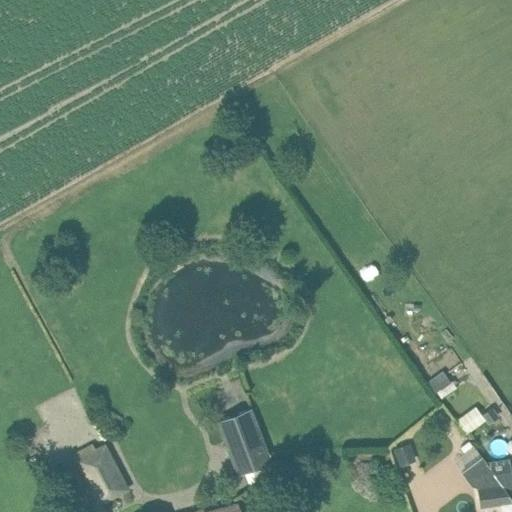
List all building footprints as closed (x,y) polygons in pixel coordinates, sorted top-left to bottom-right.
[(482,415),(477,407),(456,421),(466,435),(486,420),(482,415)] [(492,408),(482,415),(486,420),(489,424),(499,417),(492,408)] [(233,475),(244,471),(248,482),(271,474),(247,409),(214,421),(233,475)] [(105,442),(74,457),(98,505),(129,490),(105,442)] [(509,459),(482,462),(508,500),(511,499),(511,469),(510,470),(509,459)] [(471,485),(477,487),(480,507),(501,504),(501,511),(511,511),(511,499),(508,500),(482,462),(480,460),(463,472),(471,485)] [(240,511),(238,502),(203,511),(202,507),(185,511),(167,511),(167,509),(154,511),(240,511)]
